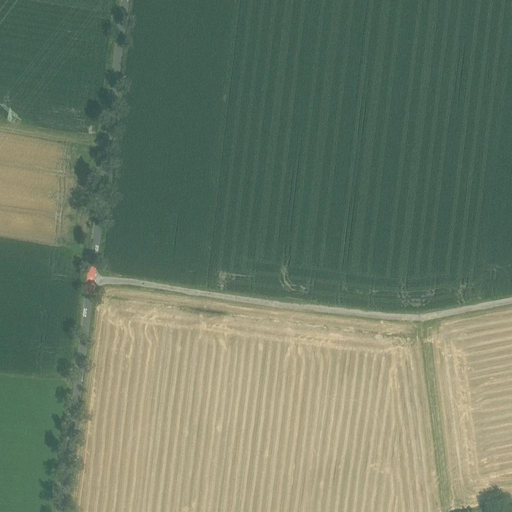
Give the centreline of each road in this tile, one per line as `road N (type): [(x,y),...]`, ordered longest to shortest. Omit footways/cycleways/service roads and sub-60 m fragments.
road 1 (unclassified): [(123,0),(62,511)]
road 2 (track): [(90,285),(392,318),(511,303)]
road 3 (track): [(446,511),(421,315)]
